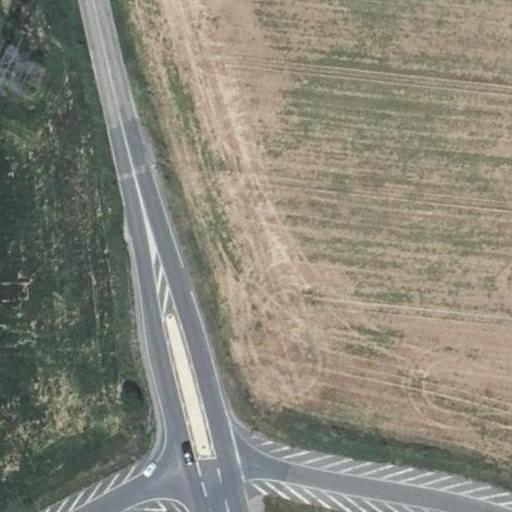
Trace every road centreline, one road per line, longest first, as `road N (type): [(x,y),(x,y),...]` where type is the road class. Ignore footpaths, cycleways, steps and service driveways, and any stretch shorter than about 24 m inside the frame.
road 1 (tertiary): [(93,0),(209,466)]
road 2 (primary): [(485,511),(241,461),(209,466)]
